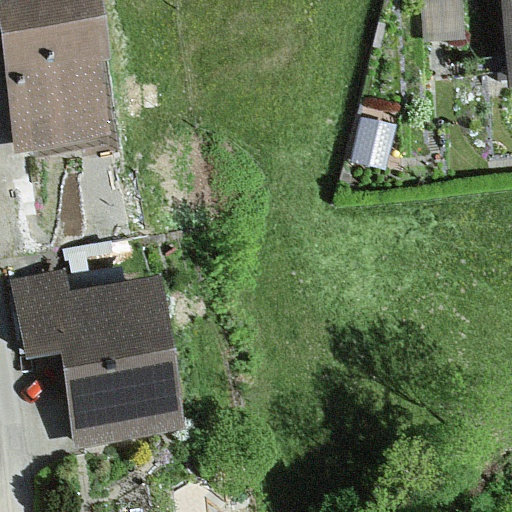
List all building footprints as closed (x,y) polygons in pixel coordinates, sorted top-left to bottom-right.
[(0,0),(0,74),(12,158),(101,145),(100,137),(111,135),(92,0),(0,0)] [(459,0),(418,0),(419,42),(460,42),(459,0)] [(511,0),(494,0),(504,94),(511,93),(511,0)] [(392,130),(359,122),(348,162),(381,171),(392,130)] [(61,273),(10,282),(24,362),(55,357),(72,453),(182,434),(156,281),(65,296),(61,273)]
